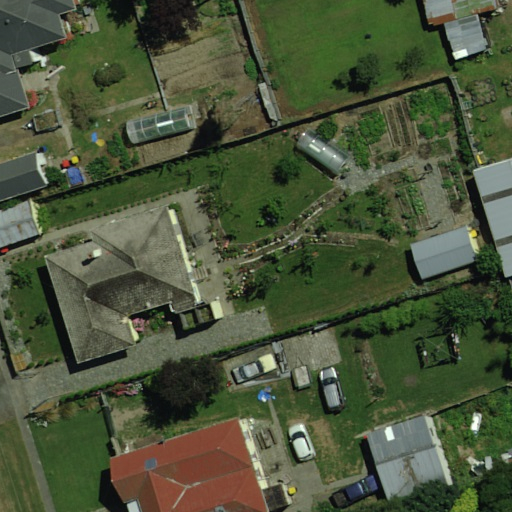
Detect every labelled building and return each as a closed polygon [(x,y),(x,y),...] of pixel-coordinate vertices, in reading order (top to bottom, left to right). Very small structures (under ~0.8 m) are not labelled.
[(41,72),(103,53),(87,0),(0,0),(0,125),(53,109),(41,72)] [(511,157),(489,164),(511,241),(511,157)] [(34,161),(0,169),(0,256),(55,242),(34,161)] [(198,212),(63,254),(101,376),(155,359),(141,314),(222,289),(198,212)] [(480,212),(420,228),(434,282),(494,267),(480,212)] [(450,420),(378,439),(397,511),(416,511),(471,498),(450,420)] [(278,511),(254,422),(118,459),(130,504),(150,498),(154,511),(278,511)]
